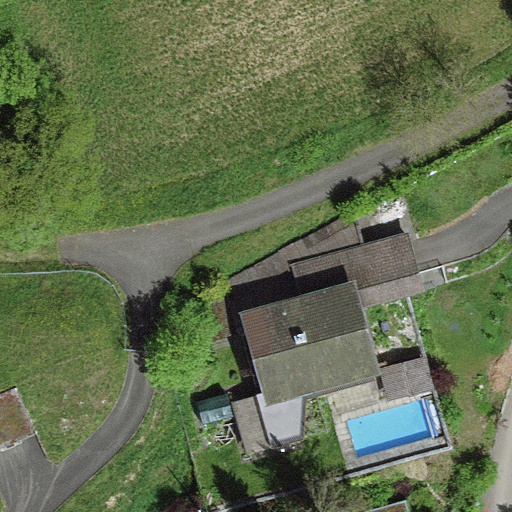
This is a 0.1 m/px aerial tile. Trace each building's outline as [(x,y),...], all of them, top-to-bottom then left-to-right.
[(303,302),(243,319),(264,394),(255,397),(268,447),(298,438),(300,399),(308,397),(305,386),(367,369),(346,293),(368,287),(359,254),(295,272),(303,302)] [(217,296),(195,302),(205,337),(226,331),(217,296)] [(416,363),(381,372),(388,396),(422,387),(416,363)] [(11,389),(0,393),(0,446),(30,433),(11,389)] [(221,395),(192,403),(198,425),(227,417),(221,395)] [(403,511),(401,501),(361,511),(403,511)]
